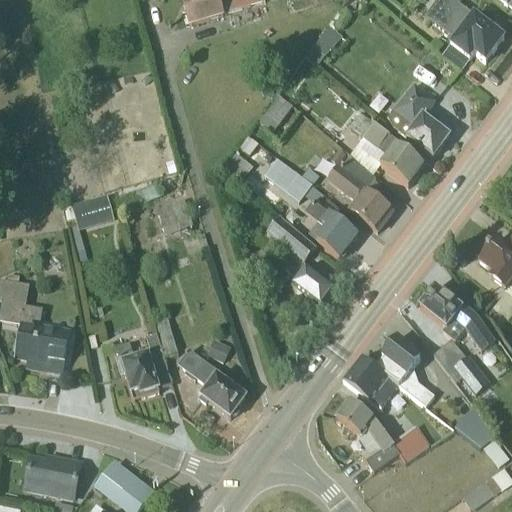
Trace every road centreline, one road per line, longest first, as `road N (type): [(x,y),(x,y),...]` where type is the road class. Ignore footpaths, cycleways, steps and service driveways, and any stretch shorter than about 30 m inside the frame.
road 1 (secondary): [(266,446),(511,121)]
road 2 (residential): [(0,417),(112,438),(191,466),(233,492)]
